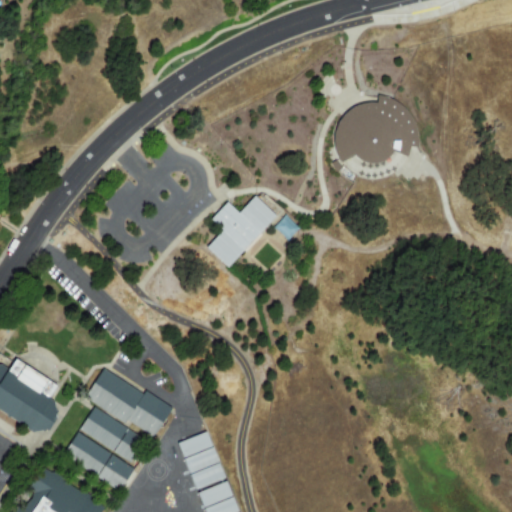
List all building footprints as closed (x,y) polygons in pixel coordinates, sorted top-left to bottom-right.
[(377,96),(388,99),(389,100),(399,105),(407,114),(413,124),(416,136),(416,148),(415,148),(408,147),(407,153),(405,157),(391,152),(390,153),(389,156),(384,160),(379,163),(373,164),(367,164),(361,163),(356,160),(352,155),(339,163),(337,159),(335,156),(332,146),(332,136),(335,127),(340,118),(347,111),(356,106),(366,104),(376,104),(376,98),(377,96)] [(334,161),(339,167),(340,168),(336,171),(335,172),(329,165),(334,161)] [(237,213),(253,196),(258,201),(275,216),(238,255),(227,266),(226,268),(205,248),(221,231),(209,220),(213,215),(225,202),(229,206),(237,213)] [(286,242),(272,228),(284,215),(298,229),(286,242)] [(51,396),(56,400),(58,412),(46,431),(38,432),(0,406),(0,362),(8,368),(17,354),(60,382),(51,396)] [(129,419),(126,422),(87,397),(106,368),(145,394),(148,390),(174,407),(155,436),(129,419)] [(80,429),(95,406),(146,439),(131,462),(80,429)] [(79,431),(135,468),(120,491),(64,454),(79,431)] [(176,443),(193,490),(223,479),(217,463),(216,464),(205,433),(176,443)] [(13,511),(43,466),(106,507),(102,511),(13,511)] [(195,493),(202,511),(235,511),(224,482),(195,493)]
